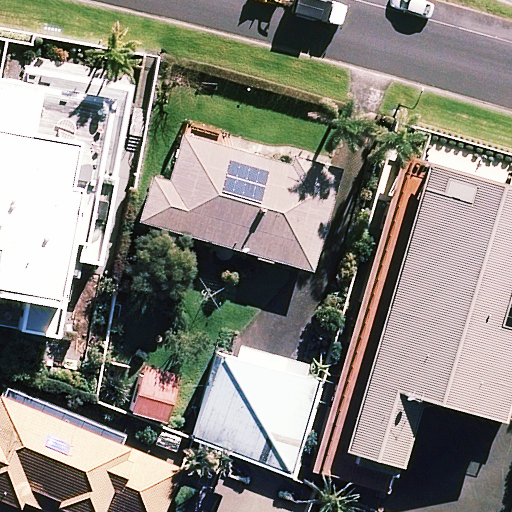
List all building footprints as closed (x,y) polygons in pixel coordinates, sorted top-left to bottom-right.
[(0,322),(47,331),(61,255),(94,261),(128,77),(20,56),(17,75),(0,71),(0,322)] [(135,221),(148,225),(146,234),(181,244),(183,234),(307,267),(333,168),(179,126),(165,179),(147,175),(135,221)] [(511,166),(423,140),(326,471),(382,488),(411,390),(492,414),(511,344),(511,166)] [(303,364),(233,341),(230,350),(210,344),(189,441),(292,474),(316,378),(300,373),(303,364)] [(179,369),(134,361),(125,411),(170,419),(179,369)] [(0,495),(14,500),(44,511),(71,511),(72,511),(88,511),(90,509),(96,511),(159,511),(177,465),(119,443),(121,435),(0,389),(0,495)]
